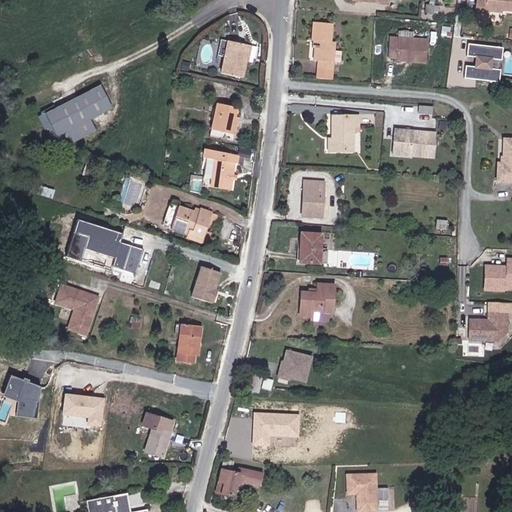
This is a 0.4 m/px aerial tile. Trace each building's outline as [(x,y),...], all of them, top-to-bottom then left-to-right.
[(511,0),(483,0),(482,7),(493,10),(493,11),(508,14),(508,11),(511,11),(511,0)] [(319,62),(319,69),(319,79),(332,80),(333,70),(334,44),(330,44),(330,25),(311,24),(310,41),(315,41),(315,46),(312,46),(312,51),(315,50),(314,61),(319,62)] [(390,39),(389,57),(397,57),(397,61),(427,63),(429,41),(390,39)] [(251,46),(229,43),(223,77),(245,80),(248,62),(251,46)] [(503,48),(468,45),(467,56),(476,57),(475,68),(467,67),(465,79),(499,83),(500,71),(492,70),(493,60),(502,61),(503,48)] [(258,59),(259,48),(251,46),(248,62),(255,63),(256,58),(258,59)] [(511,80),(504,80),(503,90),(511,90),(511,80)] [(100,86),(44,113),(57,139),(67,134),(73,146),(98,134),(92,121),(112,111),(100,86)] [(240,109),(221,105),(214,132),(238,137),(240,127),(237,127),(238,120),(240,109)] [(416,109),(415,125),(427,125),(428,109),(416,109)] [(330,151),(353,151),(353,127),(360,126),(359,113),(333,115),(334,138),(329,139),(330,151)] [(394,129),(393,154),(433,157),(435,131),(394,129)] [(500,163),(499,182),(511,182),(511,139),(505,140),(505,164),(500,163)] [(205,163),(207,164),(205,188),(234,190),(236,165),(239,165),(239,157),(205,154),(205,163)] [(306,182),(305,216),(324,217),(325,183),(306,182)] [(53,198),(37,193),(34,200),(50,206),(53,198)] [(204,231),(207,222),(210,212),(199,208),(197,214),(191,212),(169,205),(163,222),(173,228),(186,232),(184,237),(200,243),(204,231)] [(218,214),(210,212),(207,222),(214,225),(218,214)] [(123,234),(76,220),(65,258),(80,262),(83,249),(114,258),(111,267),(136,274),(143,250),(121,243),(123,234)] [(212,233),(204,231),(200,243),(208,245),(212,233)] [(302,263),(323,264),(323,252),(324,232),(304,231),(302,263)] [(509,266),(488,265),(487,288),(505,289),(505,287),(511,287),(511,258),(510,258),(509,266)] [(219,275),(202,269),(191,298),(210,304),(210,302),(214,304),(217,296),(213,295),(219,275)] [(338,313),(339,286),(320,285),(320,294),(307,293),(306,316),(317,317),(317,312),(338,313)] [(97,299),(59,287),(53,306),(73,312),(67,332),(86,338),(97,299)] [(488,320),(468,320),(467,342),(509,343),(510,314),(488,313),(488,320)] [(200,327),(179,325),(175,362),(190,364),(192,355),(196,356),(200,327)] [(308,383),(314,356),(287,350),(281,378),(308,383)] [(40,387),(9,376),(2,396),(16,401),(15,416),(37,419),(40,387)] [(102,397),(63,394),(61,415),(101,418),(102,397)] [(244,418),(236,454),(271,461),(276,435),(292,438),(294,428),(290,427),(292,414),(271,410),(272,405),(265,403),(264,409),(258,408),(255,420),(244,418)] [(177,422),(149,414),(145,426),(155,429),(148,452),(166,457),(177,422)] [(231,473),(233,462),(223,460),(216,495),(234,499),(238,483),(256,486),(259,474),(239,470),(238,474),(231,473)] [(376,511),(377,477),(349,477),(349,495),(361,495),(361,499),(359,499),(358,511),(376,511)] [(386,500),(387,487),(379,487),(378,499),(386,500)] [(118,498),(120,511),(150,511),(143,511),(133,511),(131,496),(118,498)] [(94,502),(95,511),(120,511),(118,498),(94,502)] [(429,511),(430,503),(420,502),(419,511),(429,511)]
